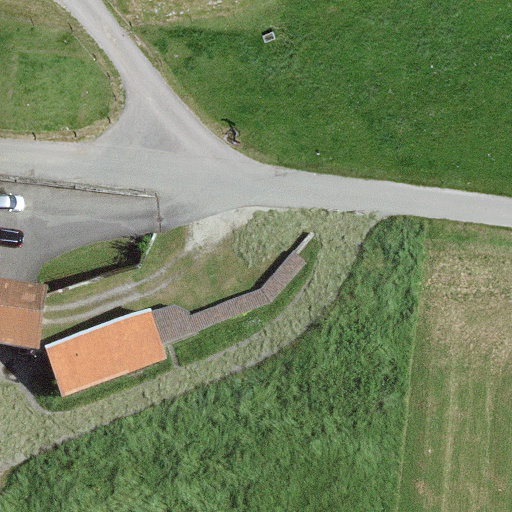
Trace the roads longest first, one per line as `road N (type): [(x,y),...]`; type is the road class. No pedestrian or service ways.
road 1 (unclassified): [(511,212),(0,152)]
road 2 (track): [(82,0),(141,84),(173,169)]
